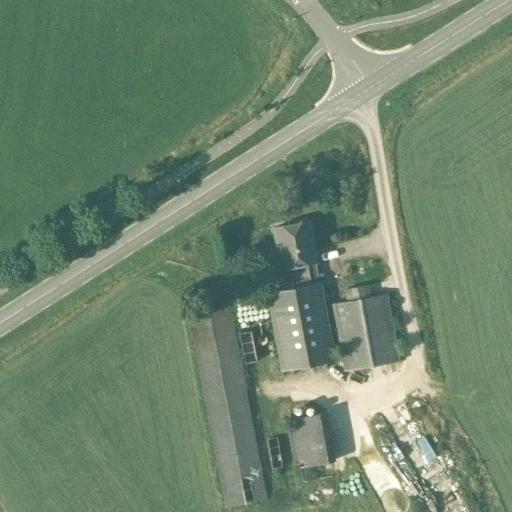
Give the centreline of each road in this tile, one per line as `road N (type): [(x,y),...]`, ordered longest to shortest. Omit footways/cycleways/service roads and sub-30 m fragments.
road 1 (secondary): [(0,324),(368,89)]
road 2 (secondary): [(368,89),(511,0)]
